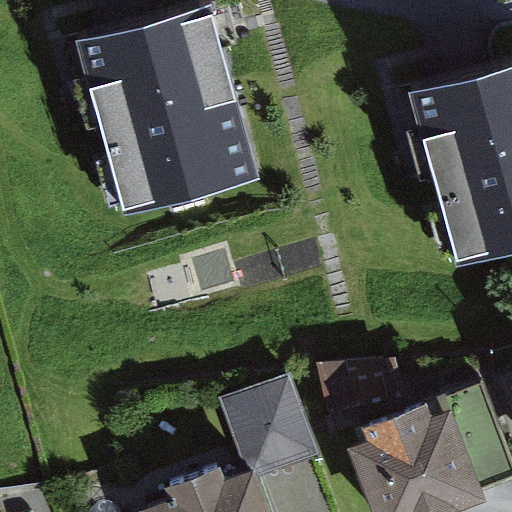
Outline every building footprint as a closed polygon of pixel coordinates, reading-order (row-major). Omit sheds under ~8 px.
[(232,15),(66,50),(107,244),(273,209),(232,15)] [(511,279),(511,88),(400,120),(450,297),(511,279)] [(408,396),(405,359),(327,364),(329,401),(408,396)] [(511,427),(511,389),(501,393),(511,427)] [(479,511),(439,413),(335,456),(357,511),(479,511)] [(271,511),(253,453),(147,486),(155,511),(271,511)]
